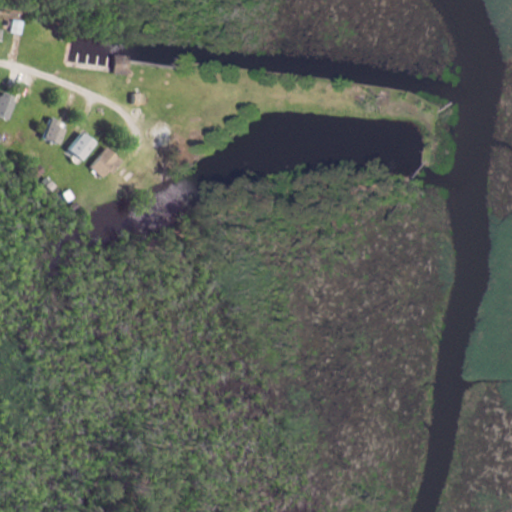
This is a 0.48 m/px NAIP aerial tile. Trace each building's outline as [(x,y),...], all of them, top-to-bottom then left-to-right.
[(21,20),(18,34),(7,31),(10,18),(21,20)] [(108,54),(107,73),(124,74),(125,55),(108,54)] [(141,93),(140,105),(128,105),(128,92),(141,93)] [(0,93),(9,97),(7,101),(10,102),(3,120),(0,118),(0,93)] [(43,117),(35,138),(53,145),(61,124),(43,117)] [(78,131),(92,143),(76,161),(62,149),(78,131)] [(100,146),(118,161),(107,175),(103,171),(97,178),(84,167),(100,146)] [(36,164),(41,171),(30,179),(25,171),(36,164)] [(41,176),(52,186),(46,192),(35,181),(41,176)] [(57,192),(61,201),(69,197),(64,188),(57,192)] [(71,202),(75,208),(68,211),(65,205),(71,202)]
